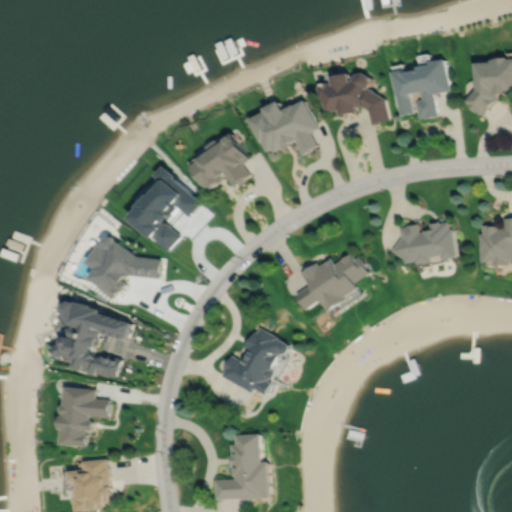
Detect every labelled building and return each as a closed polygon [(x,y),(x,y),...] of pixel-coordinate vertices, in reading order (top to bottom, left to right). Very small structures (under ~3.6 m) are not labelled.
[(405,62),(394,64),(395,69),(394,70),(402,114),(415,111),(412,91),(423,89),(424,97),(421,98),(418,103),(421,117),(426,116),(426,117),(439,114),(435,92),(453,88),(447,56),(432,59),(430,51),(420,53),(422,64),(419,64),(420,67),(406,69),(405,62)] [(511,55),(511,54),(497,54),(497,56),(494,56),(494,58),(476,59),(477,87),(466,99),(469,102),(469,103),(477,111),(478,110),(482,113),(488,108),(499,97),(498,96),(498,91),(511,91),(511,55)] [(335,82),(331,80),(323,82),(320,85),(322,95),(325,97),(328,111),(340,108),(341,113),(359,110),(358,105),(364,104),(370,108),(373,123),(382,121),(382,120),(391,118),(388,97),(370,85),(373,81),(372,74),(366,70),(359,71),(356,77),(352,74),(351,70),(333,74),(334,76),(335,82)] [(281,98),(265,105),(267,109),(250,117),(262,140),(263,140),(267,149),(273,146),(275,150),(284,146),(285,148),(293,144),(291,141),(297,139),(304,153),(313,149),(313,148),(319,144),(313,130),(321,127),(307,97),(295,103),(295,102),(285,107),(281,98)] [(192,164),(207,186),(210,184),(211,187),(219,182),(226,178),(223,174),(226,172),(236,186),(247,179),(246,177),(252,173),(244,162),(251,157),(233,131),(222,139),(218,138),(209,144),(209,148),(210,151),(200,158),(192,164)] [(484,223),(484,232),(482,232),(483,249),(484,260),(496,260),(496,263),(511,263),(511,260),(511,215),(505,216),(505,227),(501,227),(501,224),(495,224),(495,223),(484,223)] [(420,222),(409,223),(409,225),(402,226),(404,237),(395,249),(408,258),(408,262),(419,260),(420,263),(434,260),(433,256),(444,253),(445,258),(460,256),(454,227),(451,228),(450,220),(442,222),(441,220),(432,222),(433,228),(426,229),(426,230),(421,231),(420,222)] [(104,242),(90,261),(99,267),(92,276),(117,296),(123,288),(126,290),(131,283),(127,280),(130,274),(131,274),(133,272),(135,273),(160,277),(163,258),(140,255),(119,238),(119,237),(115,234),(110,235),(107,239),(108,245),(104,242)] [(302,272),(310,284),(298,293),(309,309),(324,299),(332,311),(349,299),(347,296),(361,287),(358,281),(372,272),(361,256),(358,258),(353,251),(337,262),(333,257),(321,265),(318,261),(302,272)] [(137,322),(132,338),(131,337),(130,338),(108,331),(105,340),(103,339),(100,347),(98,346),(96,350),(97,351),(99,350),(102,357),(108,353),(124,359),(123,366),(122,369),(119,376),(113,374),(113,376),(102,372),(101,374),(93,371),(94,370),(88,368),(87,370),(78,367),(80,359),(66,355),(61,357),(56,347),(62,345),(58,336),(67,331),(70,322),(75,320),(75,317),(76,314),(78,313),(79,313),(82,313),(84,307),(86,302),(106,309),(105,312),(137,322)] [(256,330),(258,332),(261,326),(280,337),(280,338),(289,343),(290,348),(288,352),(289,358),(278,380),(275,378),(273,382),(274,383),(268,395),(256,388),(254,392),(223,375),(226,370),(225,369),(233,354),(243,360),(249,348),(245,346),(248,341),(250,342),(256,330)] [(68,386),(67,404),(64,406),(63,411),(66,414),(66,416),(63,416),(62,427),(65,427),(64,443),(89,446),(89,433),(88,433),(89,429),(95,430),(96,420),(92,419),(93,415),(111,416),(113,399),(98,397),(99,388),(68,386)] [(262,434),(237,435),(237,444),(232,444),(233,454),(231,454),(232,466),(233,465),(234,476),(236,475),(236,479),(216,479),(217,499),(245,498),(245,499),(272,498),(270,462),(263,462),(262,434)] [(79,462),(80,470),(71,471),(73,482),(78,482),(79,489),(81,489),(82,499),(77,499),(79,511),(94,510),(104,509),(104,507),(106,507),(105,504),(109,504),(109,502),(110,502),(109,496),(115,495),(114,486),(110,487),(110,485),(113,485),(112,477),(114,477),(113,466),(111,466),(110,458),(79,462)]
